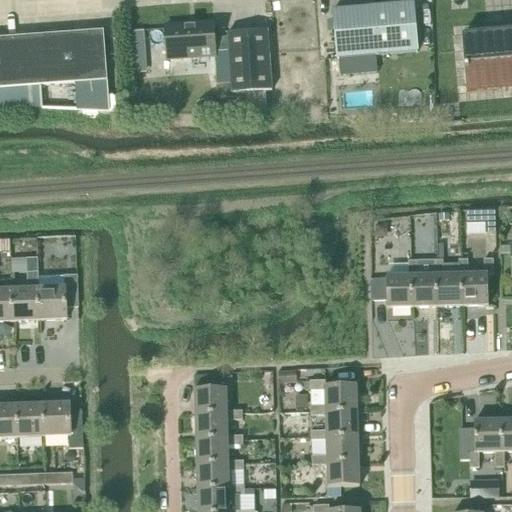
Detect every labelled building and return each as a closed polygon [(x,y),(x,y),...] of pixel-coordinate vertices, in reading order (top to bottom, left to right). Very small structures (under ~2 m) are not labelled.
[(417,56),(414,8),(334,14),(337,62),(417,56)] [(166,28),(168,61),(215,58),(215,54),(213,26),(166,28)] [(461,39),(465,92),(511,88),(511,32),(467,36),(465,36),(462,37),(462,38),(461,39)] [(228,36),(228,40),(214,41),(215,54),(229,53),(232,96),(272,94),(268,33),(228,36)] [(0,40),(0,119),(44,116),(42,88),(105,83),(102,34),(0,40)] [(495,235),(494,212),(466,213),(466,226),(484,226),(485,236),(495,235)] [(375,229),(374,241),(386,242),(387,229),(375,229)] [(46,259),(37,260),(38,273),(47,273),(46,259)] [(11,274),(25,273),(25,260),(10,260),(11,274)] [(38,273),(37,260),(25,260),(25,273),(38,273)] [(437,277),(438,309),(463,308),(462,276),(467,276),(467,261),(457,262),(457,276),(441,277),(441,276),(437,277)] [(462,276),(463,308),(485,308),(485,276),(491,276),(491,261),(482,261),(482,276),(467,276),(462,276)] [(385,309),(413,309),(412,277),(416,277),(416,262),(406,262),(407,277),(385,277),(385,299),(385,309)] [(413,309),(438,309),(437,277),(441,276),(441,262),(432,262),(432,277),(416,277),(412,277),(413,309)] [(66,321),(65,309),(78,309),(77,277),(64,278),(65,289),(38,290),(40,322),(66,321)] [(385,299),(385,277),(370,278),(370,300),(385,299)] [(12,291),(13,323),(40,322),(38,290),(12,291)] [(12,291),(0,291),(0,323),(13,323),(12,291)] [(295,385),(295,372),(278,373),(279,385),(295,385)] [(193,377),(195,418),(226,417),(226,423),(241,422),(241,413),(226,414),(226,391),(220,391),(220,376),(193,377)] [(324,392),(324,408),(325,408),(325,414),(356,413),(356,387),(323,388),(323,382),(308,383),(308,393),(324,392)] [(69,419),(69,407),(42,408),(43,440),(70,439),(70,452),(84,451),(83,418),(69,419)] [(16,409),(17,441),(43,440),(42,408),(16,409)] [(325,414),(325,408),(324,408),(310,409),(310,418),(324,417),(325,433),(326,433),(326,438),(357,437),(356,413),(325,414)] [(0,409),(0,441),(17,441),(16,409),(0,409)] [(226,417),(195,418),(195,443),(227,443),(227,447),(242,447),(241,438),(227,438),(226,423),(226,417)] [(502,455),(511,454),(511,422),(500,423),(500,455),(494,455),(494,471),(503,470),(502,455)] [(458,432),(459,460),(470,460),(470,471),(477,471),(477,456),(494,455),(500,455),(500,423),(473,424),(474,432),(458,432)] [(311,442),(312,459),(326,458),(326,463),(358,462),(357,437),(326,438),(326,433),(325,433),(311,433),(311,442)] [(227,443),(195,443),(196,468),(228,468),(228,472),(242,472),(242,463),(228,463),(227,447),(227,443)] [(358,488),(358,462),(326,463),(326,458),(312,459),(312,467),(326,467),(326,489),(358,488)] [(228,468),(196,468),(197,494),(229,493),(229,497),(243,497),(243,488),(228,488),(228,472),(228,468)] [(43,477),(44,488),(58,487),(57,476),(43,477)] [(70,476),(57,476),(58,487),(71,487),(70,476)] [(17,477),(3,478),(4,489),(17,489),(17,477)] [(17,477),(17,489),(31,488),(30,477),(17,477)] [(43,477),(30,477),(31,488),(44,488),(43,477)] [(470,483),(470,503),(498,503),(498,483),(470,483)] [(326,490),(327,499),(341,498),(341,489),(326,490)] [(229,493),(197,494),(197,511),(229,511),(229,497),(229,493)]
